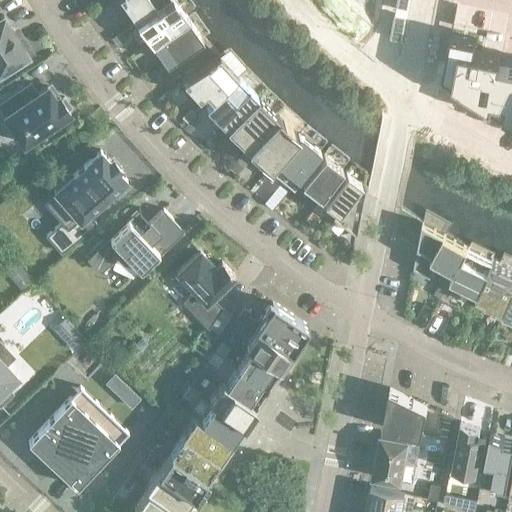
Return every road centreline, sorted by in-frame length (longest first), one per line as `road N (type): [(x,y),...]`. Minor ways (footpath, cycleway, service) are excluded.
road 1 (residential): [(363,311),(291,272),(228,222),(118,108),(43,0)]
road 2 (residential): [(406,100),(363,311)]
road 3 (residential): [(363,311),(323,511)]
road 4 (residential): [(511,384),(363,311)]
road 5 (residential): [(296,0),(336,49),(406,100)]
road 6 (residential): [(406,100),(511,163)]
